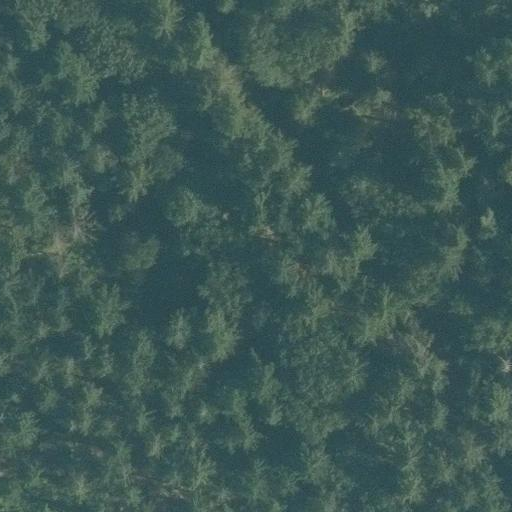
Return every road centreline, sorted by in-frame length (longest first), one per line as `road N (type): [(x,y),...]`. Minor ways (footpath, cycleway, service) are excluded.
road 1 (track): [(98,0),(244,278)]
road 2 (track): [(244,278),(511,191)]
road 3 (track): [(244,278),(380,511)]
